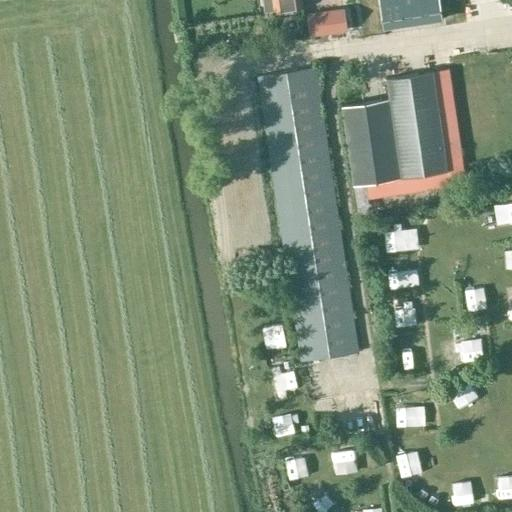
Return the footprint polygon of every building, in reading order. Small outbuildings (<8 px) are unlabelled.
[(301,0),(273,0),(274,10),(303,7),(301,0)] [(440,0),(378,0),(383,28),(443,19),(440,0)] [(311,36),(351,31),(348,8),(307,14),(311,36)] [(320,85),(323,84),(321,70),(318,70),(317,67),(258,76),(301,360),(359,351),(320,85)] [(450,170),(434,71),(387,78),(390,98),(342,105),(354,185),(450,170)] [(481,230),(511,227),(511,203),(479,206),(481,230)] [(502,278),(511,277),(511,253),(500,255),(502,278)] [(462,309),(482,304),(478,285),(458,289),(462,309)] [(412,289),(392,292),(394,300),(413,297),(412,289)] [(511,292),(501,296),(511,326),(511,325),(511,292)] [(449,296),(427,297),(429,319),(450,317),(449,296)] [(281,325),(259,325),(260,349),(282,348),(281,325)] [(455,360),(454,338),(435,339),(436,361),(455,360)] [(486,340),(467,342),(470,363),(489,361),(486,340)] [(304,394),(324,391),(323,380),(302,382),(304,394)] [(412,418),(403,421),(406,432),(425,427),(420,407),(410,410),(412,418)] [(323,422),(323,432),(341,432),(341,422),(323,422)] [(418,506),(433,511),(439,489),(425,485),(418,506)]
